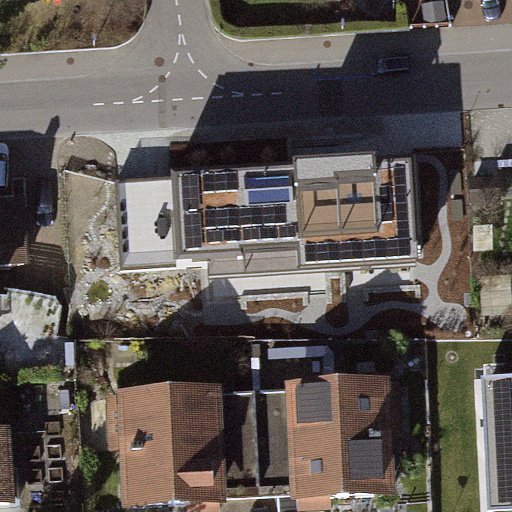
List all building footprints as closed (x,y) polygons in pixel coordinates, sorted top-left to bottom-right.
[(416,164),(117,182),(123,272),(421,255),(416,164)] [(511,511),(511,383),(482,385),(486,511),(511,511)] [(388,511),(388,398),(292,398),(291,511),(388,511)] [(225,511),(222,403),(117,407),(120,511),(225,511)] [(16,511),(11,437),(0,437),(0,511),(16,511)]
